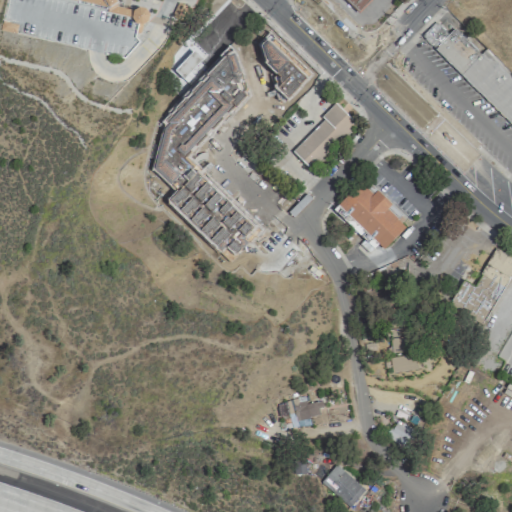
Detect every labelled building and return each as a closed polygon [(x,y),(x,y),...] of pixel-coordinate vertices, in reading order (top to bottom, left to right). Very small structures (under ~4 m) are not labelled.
[(76,0),(13,0),(6,28),(126,60),(142,41),(130,38),(136,16),(76,0)] [(65,0),(143,19),(145,12),(113,4),(114,0),(113,0),(65,0)] [(344,0),(368,0),(356,12),(344,0)] [(436,22),(449,34),(435,48),(422,36),(436,22)] [(511,77),(483,50),(478,54),(456,29),(435,48),(511,123),(511,77)] [(240,37),(206,72),(239,104),(256,86),(237,68),(254,51),(240,37)] [(172,70),(180,79),(202,60),(193,51),(172,70)] [(291,150),(310,170),(356,125),(337,106),(291,150)] [(365,183),(338,210),(380,252),(407,224),(365,183)] [(448,306),(484,324),(511,268),(511,258),(493,249),(475,286),(461,280),(448,306)] [(391,354),(412,350),(410,336),(389,339),(391,354)] [(390,373),(416,370),(415,355),(389,357),(390,373)] [(305,404),(304,397),(276,403),(279,417),(289,415),(290,423),(297,422),(296,421),(322,416),(318,401),(305,404)] [(386,439),(406,449),(415,431),(395,421),(386,439)] [(348,508),(364,491),(336,464),(319,482),(348,508)]
